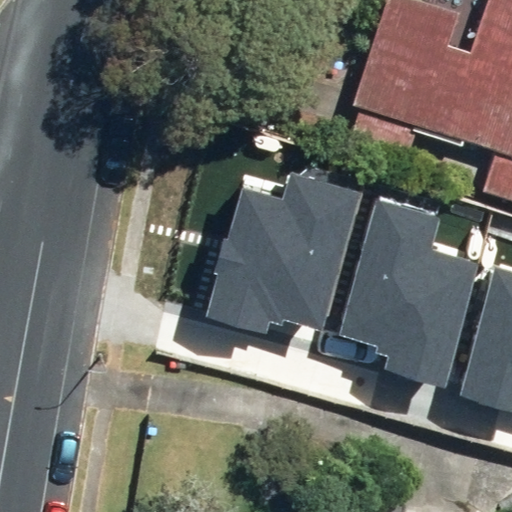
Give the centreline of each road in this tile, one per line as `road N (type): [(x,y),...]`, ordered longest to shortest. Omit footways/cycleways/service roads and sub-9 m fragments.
road 1 (tertiary): [(60,168),(0,507)]
road 2 (tertiary): [(105,0),(60,168)]
